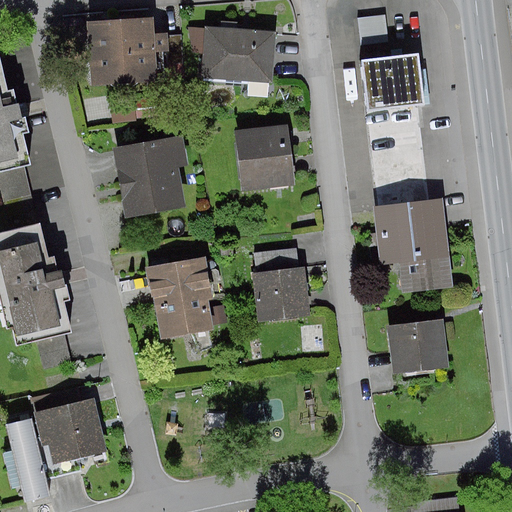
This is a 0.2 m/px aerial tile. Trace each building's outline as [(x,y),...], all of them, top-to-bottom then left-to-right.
[(389,43),(386,15),(359,18),(362,46),(389,43)] [(156,35),(155,18),(88,22),(92,87),(159,83),(157,54),(166,53),(168,79),(184,78),(181,35),(168,36),(168,34),(156,35)] [(222,28),(206,27),(206,30),(189,29),(192,54),(204,54),(202,79),(249,83),(248,96),(269,97),(270,84),(273,84),(277,33),(237,30),(238,23),(223,22),(222,28)] [(426,106),(420,54),(362,61),(368,112),(426,106)] [(18,103),(15,89),(9,91),(1,57),(0,57),(0,191),(2,202),(31,195),(25,167),(32,165),(25,135),(31,133),(23,102),(18,103)] [(289,125),(235,131),(242,192),(296,186),(289,125)] [(189,167),(184,136),(114,148),(127,218),(150,214),(187,207),(180,169),(189,167)] [(59,271),(56,257),(50,258),(42,225),(39,225),(31,195),(2,202),(10,233),(0,234),(0,296),(1,297),(8,329),(14,328),(19,346),(37,342),(43,370),(72,363),(65,335),(73,333),(65,302),(71,301),(64,270),(59,271)] [(454,288),(443,199),(374,207),(381,266),(399,264),(403,294),(454,288)] [(220,246),(223,260),(235,257),(231,243),(220,246)] [(256,273),(253,274),(259,323),(312,317),(306,267),(298,268),(296,249),(254,254),(256,273)] [(214,300),(207,258),(147,268),(152,299),(154,298),(162,341),(215,331),(214,326),(227,323),(224,306),(211,308),(209,301),(214,300)] [(444,320),(388,326),(394,375),(450,369),(444,320)] [(321,326),(305,327),(306,353),(322,352),(321,326)] [(257,365),(253,337),(239,339),(244,367),(257,365)] [(34,417),(39,440),(42,440),(44,446),(50,445),(55,464),(107,452),(95,398),(83,401),(80,388),(32,398),(35,411),(32,412),(34,417)] [(39,440),(34,417),(10,423),(15,447),(3,450),(11,485),(21,482),(25,500),(52,494),(39,440)] [(417,511),(458,511),(457,498),(417,503),(417,511)]
